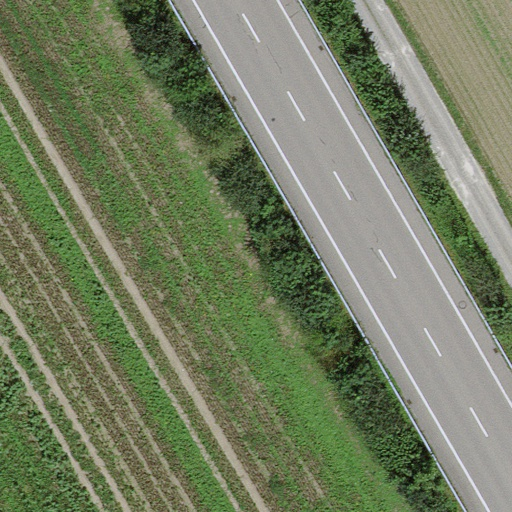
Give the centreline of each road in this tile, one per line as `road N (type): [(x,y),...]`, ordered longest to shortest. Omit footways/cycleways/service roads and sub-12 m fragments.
road 1 (primary): [(511,500),(229,0)]
road 2 (track): [(511,275),(365,0)]
